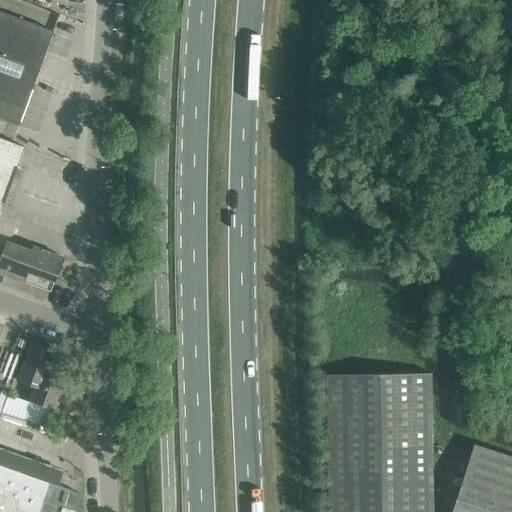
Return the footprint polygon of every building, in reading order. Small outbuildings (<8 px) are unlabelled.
[(0,118),(19,125),(53,32),(0,11),(0,118)] [(0,214),(13,179),(14,179),(15,179),(16,178),(17,177),(18,177),(18,176),(18,175),(18,174),(18,173),(18,172),(17,171),(17,170),(16,170),(24,147),(0,138),(0,214)] [(0,283),(2,284),(5,276),(23,282),(27,272),(53,282),(54,283),(63,258),(34,247),(32,252),(6,242),(0,259),(0,283)] [(30,401),(55,410),(64,384),(57,382),(66,357),(30,344),(17,380),(34,386),(29,403),(30,403),(30,401)] [(327,375),(328,511),(432,511),(430,373),(327,375)] [(451,511),(511,511),(511,458),(473,446),(451,511)] [(38,511),(43,500),(49,483),(0,465),(0,511),(38,511)] [(81,494),(49,483),(43,500),(59,506),(74,511),(81,494)] [(38,511),(56,511),(59,506),(43,500),(38,511)]
